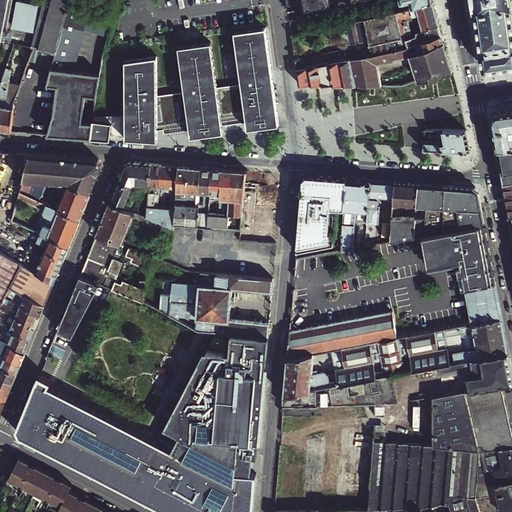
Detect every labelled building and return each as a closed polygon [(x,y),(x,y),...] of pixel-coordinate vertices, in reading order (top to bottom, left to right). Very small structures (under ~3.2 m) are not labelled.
[(0,0),(0,38),(2,39),(9,0),(0,0)] [(13,0),(9,0),(2,39),(6,40),(13,0)] [(48,0),(44,0),(34,41),(12,37),(11,42),(35,47),(36,47),(48,0)] [(32,0),(25,0),(25,1),(22,0),(19,0),(15,25),(34,29),(39,3),(32,2),(32,0)] [(69,7),(70,0),(48,0),(36,47),(56,52),(69,7)] [(288,0),(290,11),(331,2),(330,0),(288,0)] [(431,0),(399,0),(402,12),(432,1),(431,0)] [(511,0),(473,0),(475,11),(476,11),(482,46),(481,46),(484,68),(485,67),(486,69),(511,64),(511,0)] [(399,38),(439,23),(432,1),(402,12),(394,15),(341,26),(344,51),(353,48),(399,38)] [(113,18),(69,7),(56,52),(53,66),(47,86),(58,89),(54,110),(49,134),(91,136),(93,122),(82,121),(84,95),(95,96),(99,73),(75,69),(76,63),(75,63),(85,27),(109,33),(113,18)] [(442,34),(439,23),(399,38),(353,48),(355,59),(402,48),(408,47),(442,34)] [(93,122),(91,136),(110,138),(111,135),(152,138),(153,129),(163,128),(164,132),(278,117),(274,82),(271,83),(271,79),(273,79),(266,26),(236,30),(243,83),(213,87),(207,42),(177,47),(184,92),(155,95),(155,56),(124,61),(123,113),(93,117),(93,122)] [(444,42),(442,34),(408,47),(410,55),(444,42)] [(448,72),(453,71),(447,49),(444,42),(410,55),(412,62),(417,81),(448,72)] [(35,47),(30,60),(53,66),(56,52),(36,47),(35,47)] [(410,55),(408,47),(402,48),(355,59),(335,63),(298,71),(300,85),(354,84),(362,84),(381,84),(378,70),(377,63),(393,60),(410,55)] [(377,63),(378,70),(412,62),(410,55),(393,60),(377,63)] [(0,128),(12,131),(14,100),(8,99),(11,69),(6,68),(0,96),(0,128)] [(511,109),(498,111),(494,118),(498,140),(511,137),(511,109)] [(425,140),(425,148),(471,150),(468,130),(434,130),(435,133),(438,133),(440,141),(425,140)] [(511,137),(498,140),(501,158),(511,157),(511,137)] [(50,179),(64,181),(70,182),(92,191),(103,164),(100,158),(31,153),(21,192),(32,196),(36,178),(50,179)] [(511,157),(501,158),(503,169),(511,168),(511,157)] [(151,187),(149,217),(161,222),(166,164),(131,161),(127,164),(111,201),(141,214),(142,211),(141,208),(139,207),(136,208),(134,205),(136,201),(131,199),(137,186),(151,187)] [(180,165),(166,164),(161,222),(175,227),(176,223),(177,205),(177,199),(180,165)] [(191,166),(180,165),(177,199),(186,200),(186,202),(189,203),(191,166)] [(203,167),(191,166),(189,203),(192,203),(192,200),(197,200),(200,201),(203,167)] [(203,167),(200,201),(200,206),(200,210),(210,210),(214,168),(203,167)] [(214,168),(210,210),(218,210),(219,208),(219,200),(222,198),(224,168),(214,168)] [(219,208),(218,210),(230,211),(234,169),(224,168),(222,198),(221,208),(219,208)] [(511,168),(503,169),(506,181),(511,180),(511,168)] [(241,229),(246,170),(234,169),(230,211),(218,210),(210,210),(200,210),(199,225),(241,229)] [(317,175),(304,178),(302,199),(297,250),(334,243),(336,231),(329,230),(331,210),(328,210),(328,206),(345,207),(348,177),(317,175)] [(395,181),(348,177),(345,207),(342,250),(354,248),(356,219),(379,221),(381,196),(394,197),(395,181)] [(44,195),(50,179),(36,178),(32,196),(82,217),(92,191),(70,182),(64,181),(62,185),(62,188),(64,191),(60,202),(44,195)] [(419,183),(395,181),(394,197),(394,203),(399,203),(409,204),(417,205),(417,203),(419,183)] [(417,203),(428,204),(482,208),(479,191),(475,187),(419,183),(417,203)] [(82,217),(32,196),(21,192),(20,197),(46,210),(44,214),(49,216),(43,233),(70,244),(82,217)] [(131,224),(171,240),(175,234),(175,227),(161,222),(149,217),(141,214),(111,201),(98,232),(156,256),(160,258),(164,252),(131,238),(135,230),(130,228),(131,224)] [(424,234),(485,223),(482,208),(428,204),(427,216),(416,216),(416,218),(415,236),(424,234)] [(187,224),(188,205),(177,205),(176,223),(187,224)] [(199,225),(200,210),(200,206),(197,206),(188,205),(187,224),(199,225)] [(395,214),(393,214),(391,240),(415,236),(416,218),(398,216),(399,213),(396,212),(395,214)] [(462,259),(467,286),(496,281),(488,237),(485,223),(424,234),(430,265),(462,259)] [(49,244),(46,250),(65,258),(70,244),(43,233),(42,232),(36,246),(39,247),(41,241),(49,244)] [(98,232),(81,274),(99,281),(140,298),(143,286),(118,276),(126,257),(152,268),(156,256),(98,232)] [(58,274),(65,258),(46,250),(44,255),(37,252),(38,250),(38,249),(39,247),(36,246),(30,262),(58,274)] [(0,308),(6,299),(9,293),(12,289),(23,263),(0,251),(0,308)] [(462,259),(430,265),(430,268),(458,263),(464,292),(469,322),(473,322),(467,286),(462,259)] [(58,274),(30,262),(28,266),(23,263),(12,289),(46,303),(58,274)] [(193,329),(228,332),(269,336),(270,323),(230,319),(233,287),(273,291),(274,278),(202,273),(200,285),(169,282),(168,294),(158,293),(156,307),(173,317),(173,315),(190,316),(189,327),(193,329)] [(81,274),(74,292),(83,296),(86,287),(95,291),(97,287),(99,281),(81,274)] [(496,281),(467,286),(473,322),(469,322),(464,323),(398,335),(393,310),(291,331),(285,394),(328,386),(330,386),(393,374),(413,372),(510,351),(496,281)] [(74,292),(58,329),(72,335),(95,291),(86,287),(83,296),(74,292)] [(17,296),(14,302),(42,314),(46,303),(12,289),(9,293),(17,296)] [(42,314),(14,302),(6,299),(0,308),(0,309),(6,312),(5,312),(16,317),(37,326),(42,314)] [(32,337),(37,326),(16,317),(13,325),(11,329),(32,337)] [(0,340),(26,351),(32,337),(11,329),(6,326),(0,323),(0,340)] [(180,435),(172,450),(73,398),(49,385),(52,380),(40,374),(18,426),(20,433),(173,511),(253,511),(255,492),(250,491),(243,490),(245,472),(253,473),(269,336),(228,332),(226,352),(201,354),(164,428),(180,435)] [(0,352),(22,361),(26,351),(0,340),(0,352)] [(511,363),(510,351),(413,372),(417,390),(441,385),(439,371),(440,372),(444,374),(445,375),(462,372),(467,375),(467,376),(468,376),(470,389),(502,382),(511,380),(511,363)] [(0,363),(18,371),(22,361),(0,352),(0,363)] [(0,375),(14,381),(18,371),(0,363),(0,375)] [(386,403),(398,403),(393,374),(330,386),(330,404),(376,403),(386,403)] [(14,381),(0,375),(0,383),(11,387),(14,381)] [(511,428),(502,382),(470,389),(434,396),(434,445),(387,441),(376,440),(369,508),(378,508),(385,507),(412,507),(421,506),(424,506),(442,502),(445,501),(448,501),(452,511),(499,511),(511,508),(511,428)] [(11,387),(0,383),(0,394),(7,397),(11,387)] [(312,404),(328,404),(330,386),(328,386),(285,394),(284,405),(312,404)] [(376,414),(386,414),(386,403),(376,403),(376,414)] [(312,414),(312,404),(284,405),(283,413),(284,414),(312,414)] [(431,410),(404,410),(404,428),(431,428),(431,410)] [(376,414),(376,427),(386,427),(386,414),(376,414)] [(376,427),(376,440),(387,441),(386,427),(376,427)] [(339,433),(335,496),(354,497),(358,440),(358,434),(339,433)] [(369,440),(358,440),(354,497),(366,498),(369,440)] [(59,511),(113,511),(69,490),(72,484),(62,479),(61,481),(58,482),(55,480),(54,477),(55,475),(36,465),(35,467),(32,468),(28,466),(27,464),(29,461),(19,456),(8,478),(61,506),(58,511),(59,511)] [(243,490),(250,491),(253,473),(245,472),(243,490)] [(445,501),(442,502),(443,504),(437,506),(437,508),(438,511),(452,511),(448,501),(445,501)] [(421,506),(423,511),(430,511),(430,510),(437,508),(437,506),(443,504),(442,502),(424,506),(421,506)]
